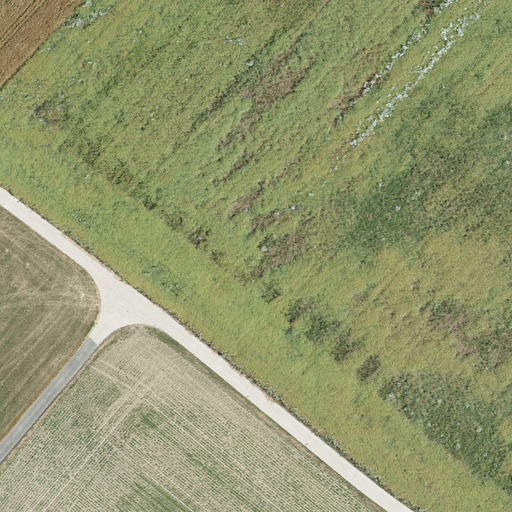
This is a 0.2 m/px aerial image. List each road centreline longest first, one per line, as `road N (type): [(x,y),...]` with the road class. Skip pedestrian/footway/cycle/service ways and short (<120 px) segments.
road 1 (track): [(131,296),(405,511)]
road 2 (track): [(0,452),(131,296)]
road 3 (track): [(0,193),(131,296)]
